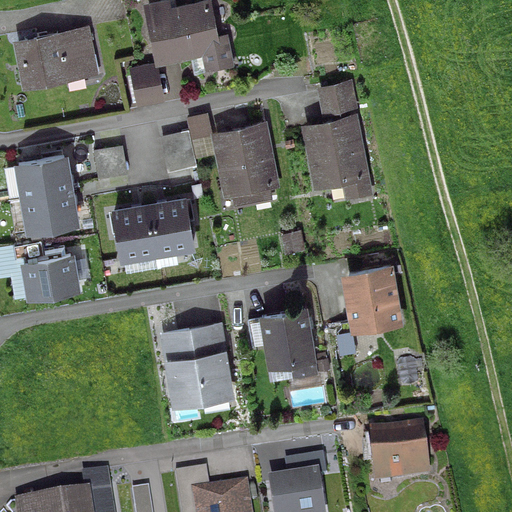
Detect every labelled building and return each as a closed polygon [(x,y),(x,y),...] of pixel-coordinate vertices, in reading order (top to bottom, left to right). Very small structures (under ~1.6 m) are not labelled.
[(162,2),(144,6),(153,59),(202,50),(205,67),(226,63),(222,36),(209,38),(203,3),(164,10),(162,2)] [(82,29),(14,42),(22,82),(89,69),(82,29)] [(152,63),(126,68),(133,104),(159,99),(152,63)] [(366,191),(351,116),(301,126),(313,185),(332,181),(335,198),(366,191)] [(272,182),(261,124),(213,133),(225,191),(272,182)] [(121,143),(91,148),(97,178),(127,172),(121,143)] [(70,220),(59,158),(14,166),(24,228),(70,220)] [(183,245),(175,200),(112,211),(120,256),(183,245)] [(72,287),(68,256),(20,263),(25,294),(72,287)] [(396,321),(386,266),(339,275),(349,329),(396,321)] [(311,370),(299,310),(261,317),(273,377),(311,370)] [(227,395),(215,325),(161,333),(172,403),(227,395)] [(420,471),(414,428),(368,435),(375,478),(420,471)] [(315,511),(310,476),(266,482),(270,511),(315,511)] [(245,511),(241,485),(193,492),(196,511),(245,511)] [(84,511),(82,494),(20,503),(21,511),(84,511)]
